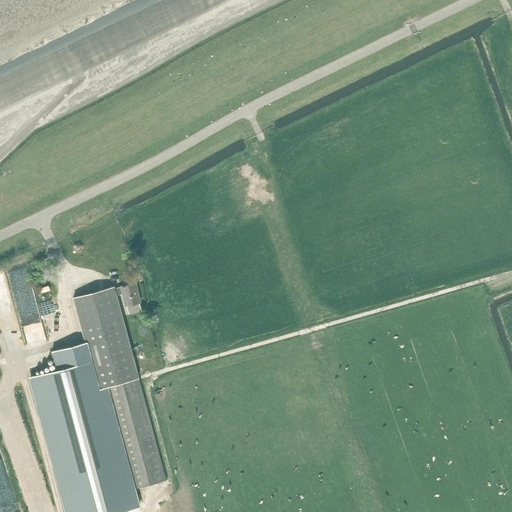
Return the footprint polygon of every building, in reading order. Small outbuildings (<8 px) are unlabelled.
[(26,263),(5,269),(28,347),(48,341),(37,303),(26,263)] [(3,269),(0,270),(0,351),(1,356),(25,349),(3,269)] [(121,287),(114,288),(116,295),(122,294),(125,306),(140,302),(136,283),(121,286),(121,287)] [(99,392),(108,390),(139,381),(116,295),(114,288),(114,286),(73,297),(85,342),(86,343),(99,392)] [(99,392),(86,343),(51,352),(56,371),(30,378),(66,511),(123,511),(139,508),(134,489),(108,390),(99,392)] [(139,381),(108,390),(134,489),(166,480),(139,381)] [(20,511),(0,447),(0,511),(20,511)]
